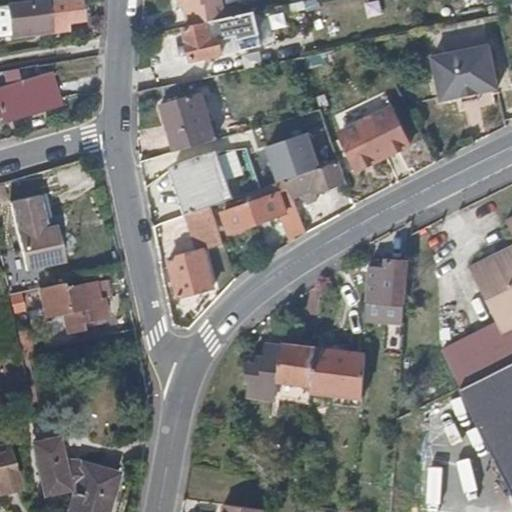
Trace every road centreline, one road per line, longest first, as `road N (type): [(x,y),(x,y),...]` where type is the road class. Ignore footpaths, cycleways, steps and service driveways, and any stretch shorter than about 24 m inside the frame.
road 1 (residential): [(172,374),(252,289),(511,148)]
road 2 (residential): [(172,374),(136,249),(117,126)]
road 3 (residential): [(148,511),(172,374)]
road 4 (residential): [(117,126),(123,0)]
road 5 (residential): [(0,160),(117,126)]
